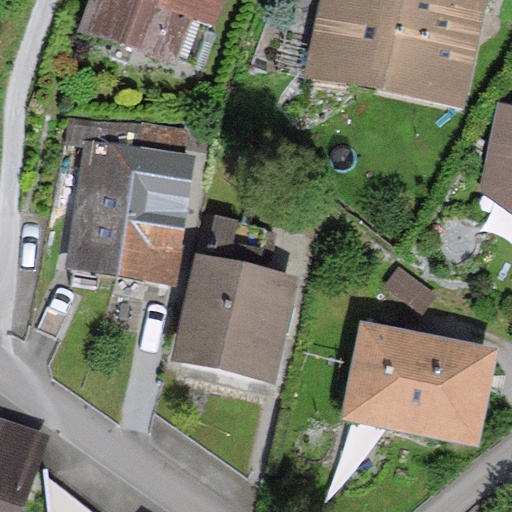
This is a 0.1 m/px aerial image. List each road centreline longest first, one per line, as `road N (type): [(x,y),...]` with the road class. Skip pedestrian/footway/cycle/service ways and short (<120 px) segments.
road 1 (unclassified): [(51,0),(21,86),(0,260)]
road 2 (residential): [(0,356),(202,511)]
